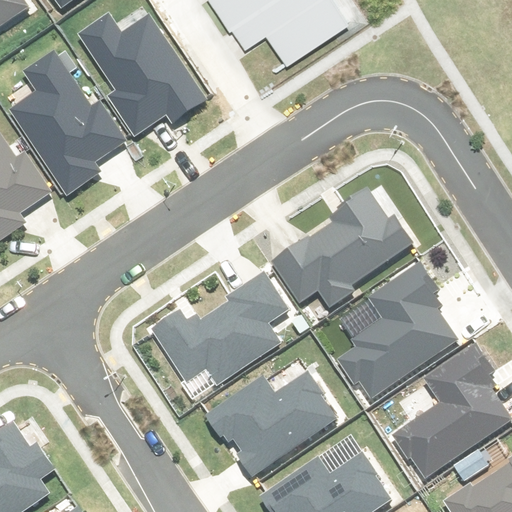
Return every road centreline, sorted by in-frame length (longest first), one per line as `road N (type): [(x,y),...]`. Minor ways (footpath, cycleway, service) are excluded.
road 1 (residential): [(37,318),(361,103),(385,100),(422,113),(511,245)]
road 2 (residential): [(167,511),(37,318)]
